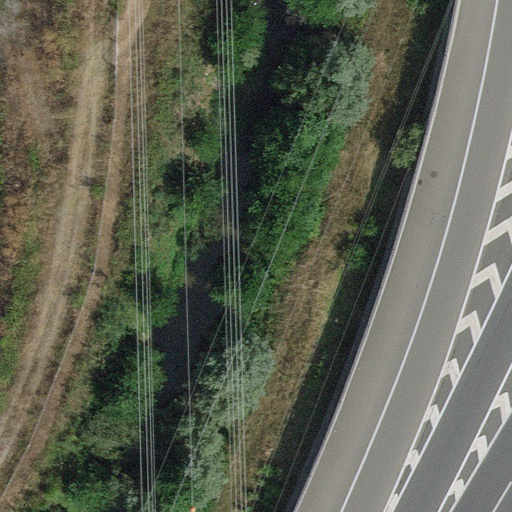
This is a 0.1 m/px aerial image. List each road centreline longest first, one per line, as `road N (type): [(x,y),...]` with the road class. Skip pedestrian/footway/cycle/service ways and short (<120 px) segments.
road 1 (motorway): [(511,4),(462,225),(376,466),(350,511)]
road 2 (motorway): [(511,319),(415,511)]
